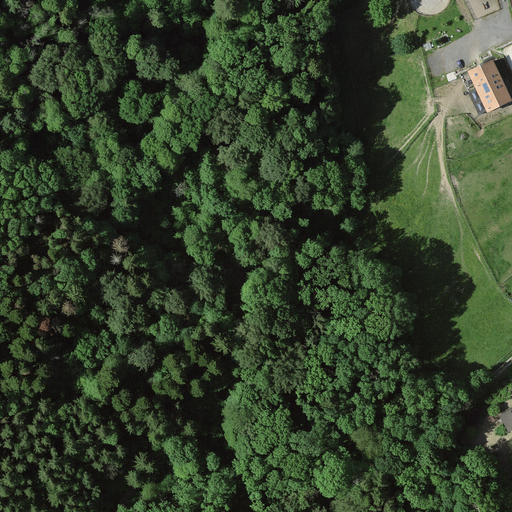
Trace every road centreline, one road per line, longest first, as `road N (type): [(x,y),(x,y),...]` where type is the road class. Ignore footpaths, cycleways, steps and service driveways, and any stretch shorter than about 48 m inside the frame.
road 1 (track): [(0,5),(31,69),(34,143),(67,194),(131,235),(226,270),(245,287),(245,328),(232,367),(210,406),(120,511)]
road 2 (track): [(275,511),(394,452),(511,357)]
